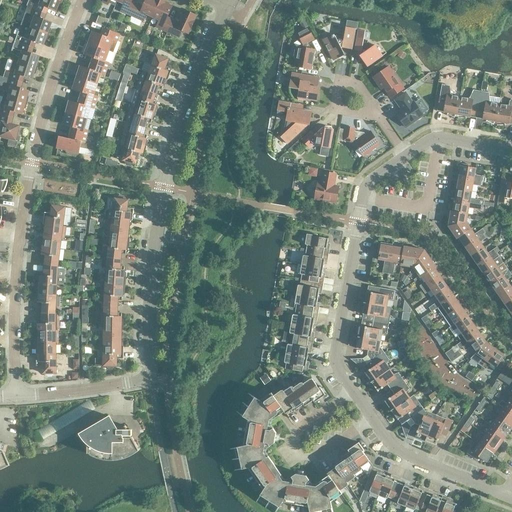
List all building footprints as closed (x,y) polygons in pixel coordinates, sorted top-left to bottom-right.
[(29,0),(27,7),(41,13),(44,7),(55,11),(57,6),(59,7),(61,1),(58,0),(29,0)] [(132,16),(138,4),(132,1),(132,0),(118,0),(118,1),(124,4),(121,11),(132,16)] [(153,18),(161,0),(146,0),(144,7),(138,4),(132,16),(143,22),(147,15),(153,18)] [(168,33),(173,20),(167,18),(173,6),(169,4),(170,3),(162,0),(161,0),(153,18),(159,21),(156,28),(168,33)] [(20,25),(48,35),(50,29),(49,28),(51,23),(39,18),(41,13),(27,7),(20,25)] [(173,20),(168,33),(179,38),(182,31),(189,34),(197,16),(185,10),(179,23),(173,20)] [(109,20),(99,16),(96,23),(106,27),(109,20)] [(14,42),(29,47),(31,41),(42,45),(44,40),(46,40),(48,35),(20,25),(18,30),(14,42)] [(314,40),(314,39),(309,28),(297,34),(303,45),(303,48),(299,47),(299,49),(297,49),(295,50),(294,57),(295,58),(297,59),(295,67),(311,70),(315,50),(307,49),(308,43),(314,40)] [(344,47),(351,48),(351,49),(352,49),(355,30),(346,28),(345,37),(337,36),(335,37),(334,35),(324,40),(334,61),(343,56),(342,56),(339,50),(341,49),(343,48),(344,48),(344,47)] [(88,43),(109,51),(113,53),(120,35),(104,29),(101,35),(93,32),(88,43)] [(363,42),(364,38),(365,31),(359,30),(355,50),(361,51),(363,54),(360,56),(368,67),(383,56),(375,46),(372,48),(369,42),(368,41),(367,43),(363,42)] [(17,62),(37,69),(38,63),(37,62),(39,57),(27,53),(29,47),(14,42),(10,54),(18,58),(17,62)] [(109,51),(88,43),(84,55),(93,58),(91,64),(107,69),(109,63),(105,62),(109,51)] [(400,51),(398,56),(403,59),(406,54),(400,51)] [(149,73),(168,80),(172,69),(166,67),(169,59),(156,55),(149,73)] [(3,77),(18,82),(20,76),(31,79),(33,74),(35,74),(37,69),(17,62),(15,67),(6,66),(3,77)] [(107,69),(91,64),(89,69),(80,66),(76,78),(98,85),(100,78),(104,78),(107,69)] [(387,92),(391,98),(404,89),(389,67),(373,78),(381,89),(385,87),(388,91),(387,92)] [(168,80),(149,73),(143,71),(137,88),(156,94),(158,89),(162,90),(164,85),(166,84),(167,80),(168,80)] [(308,83),(309,77),(292,74),(290,88),(300,89),(298,98),(317,101),(319,88),(309,86),(310,83),(308,83)] [(3,96),(26,103),(28,97),(26,96),(28,91),(16,88),(18,82),(3,77),(0,76),(0,89),(4,91),(3,96)] [(98,85),(76,78),(73,89),(82,92),(80,98),(96,103),(99,94),(96,91),(98,85)] [(457,117),(460,98),(451,96),(450,86),(442,85),(437,111),(444,113),(448,114),(447,116),(448,115),(455,118),(455,117),(457,117)] [(131,105),(156,113),(157,109),(156,107),(158,101),(154,100),(156,94),(137,88),(131,105)] [(460,98),(457,117),(458,117),(458,119),(466,118),(466,119),(467,119),(466,117),(470,117),(477,118),(481,92),(474,90),(469,99),(460,98)] [(481,92),(477,118),(483,120),(487,121),(486,123),(487,122),(494,125),(494,124),(496,124),(499,105),(490,103),(489,93),(481,92)] [(422,118),(422,116),(423,115),(414,102),(413,104),(406,94),(396,101),(403,110),(397,115),(406,127),(416,120),(418,121),(420,121),(421,120),(422,118)] [(0,114),(8,117),(10,111),(21,114),(23,108),(25,109),(26,103),(3,96),(0,105),(0,114)] [(96,103),(80,98),(78,104),(69,101),(66,113),(88,119),(91,108),(95,109),(96,103)] [(499,105),(496,124),(497,124),(497,126),(505,125),(505,126),(506,126),(505,124),(509,124),(511,124),(511,99),(510,101),(509,106),(499,105)] [(291,104),(279,102),(278,111),(288,113),(286,121),(287,121),(285,134),(281,137),(287,144),(308,125),(310,126),(312,113),(290,109),(291,104)] [(126,123),(146,128),(147,122),(151,124),(153,118),(155,117),(156,113),(131,105),(126,123)] [(88,119),(66,113),(63,124),(72,127),(70,133),(98,140),(87,137),(89,131),(84,130),(88,119)] [(8,117),(0,114),(0,137),(8,140),(8,144),(16,146),(18,136),(16,135),(19,126),(7,123),(8,117)] [(360,117),(355,120),(361,130),(366,127),(360,117)] [(146,128),(126,123),(121,140),(122,140),(147,147),(146,146),(148,142),(146,141),(148,135),(144,134),(146,128)] [(314,145),(321,146),(320,155),(328,157),(330,148),(333,130),(332,128),(323,126),(316,136),(312,132),(302,140),(309,148),(313,144),(314,145)] [(346,127),(344,141),(352,143),(353,142),(354,143),(364,157),(366,155),(368,155),(371,153),(371,151),(380,145),(371,132),(365,136),(364,134),(360,133),(360,132),(355,131),(355,129),(346,127)] [(98,140),(70,133),(68,139),(60,137),(57,148),(67,151),(67,152),(69,154),(75,156),(78,154),(78,153),(79,154),(80,148),(95,151),(98,140)] [(147,147),(122,140),(117,158),(123,160),(123,161),(125,161),(127,165),(131,166),(134,164),(136,164),(138,157),(144,158),(147,147)] [(459,178),(481,181),(482,177),(475,175),(476,169),(469,167),(469,165),(462,164),(459,166),(458,172),(460,172),(459,178)] [(315,199),(336,203),(339,187),(334,186),(336,174),(324,172),(322,184),(318,184),(315,199)] [(480,186),(481,181),(459,178),(457,189),(472,192),(473,185),(480,186)] [(511,198),(511,180),(502,178),(498,203),(504,204),(505,198),(511,198)] [(471,199),(472,192),(457,189),(455,200),(481,205),(493,207),(494,203),(484,202),(484,201),(477,200),(471,199)] [(108,217),(132,221),(134,209),(127,208),(128,200),(127,200),(124,197),(120,196),(117,199),(115,199),(113,211),(106,210),(105,217),(108,217)] [(469,208),(476,209),(480,210),(481,205),(455,200),(453,211),(453,212),(468,215),(469,208)] [(43,224),(66,227),(63,226),(65,207),(52,206),(51,213),(45,213),(43,224)] [(459,237),(471,229),(467,222),(468,215),(453,212),(453,211),(451,211),(448,226),(457,239),(459,238),(459,237)] [(132,221),(108,217),(106,229),(109,229),(129,232),(129,226),(131,225),(132,221)] [(66,227),(43,224),(43,225),(44,225),(44,229),(45,230),(44,236),(64,238),(66,227)] [(483,229),(485,233),(490,230),(489,230),(492,228),(490,224),(489,225),(488,224),(482,228),(483,229)] [(129,232),(109,229),(107,240),(129,243),(129,239),(128,237),(129,232)] [(459,237),(459,238),(465,247),(485,233),(483,229),(475,235),(471,229),(459,237)] [(480,242),(486,238),(487,237),(488,237),(492,234),(490,230),(485,233),(465,247),(472,257),(484,248),(480,242)] [(306,251),(329,255),(330,247),(327,246),(328,239),(317,237),(318,235),(308,233),(306,245),(307,245),(306,251)] [(64,239),(64,238),(44,236),(43,241),(42,243),(41,247),(60,249),(62,238),(64,239)] [(128,247),(129,243),(107,240),(107,241),(110,241),(108,259),(121,260),(122,254),(126,255),(127,249),(128,247)] [(388,274),(393,247),(388,246),(388,244),(381,243),(379,245),(378,252),(380,253),(379,260),(385,261),(383,273),(388,274)] [(58,267),(60,249),(41,247),(41,251),(42,253),(41,259),(45,259),(45,266),(58,267)] [(404,249),(393,247),(388,274),(393,275),(395,263),(401,264),(402,264),(404,249)] [(402,264),(401,264),(401,266),(413,268),(409,273),(411,275),(416,272),(420,278),(422,277),(434,268),(435,268),(436,267),(425,250),(404,247),(404,249),(402,264)] [(488,254),(484,248),(472,257),(478,266),(496,254),(500,251),(497,247),(494,250),(488,254)] [(302,265),(323,269),(324,262),(327,263),(329,255),(306,251),(305,256),(304,256),(302,265)] [(485,276),(503,263),(499,257),(496,254),(478,266),(485,276)] [(106,277),(125,278),(126,274),(124,272),(125,266),(120,266),(121,260),(108,259),(103,258),(102,267),(107,268),(106,277)] [(503,263),(485,276),(492,285),(510,273),(507,269),(503,263)] [(301,280),(323,284),(325,276),(322,276),(323,269),(302,265),(302,266),(297,265),(296,273),(301,273),(301,275),(302,275),(301,280)] [(58,267),(45,266),(44,272),(40,272),(40,278),(38,279),(38,284),(57,285),(58,267)] [(422,277),(426,282),(420,286),(423,290),(441,277),(435,268),(434,268),(422,277)] [(511,276),(511,275),(510,273),(492,285),(498,295),(511,286),(507,280),(511,276)] [(106,288),(125,289),(123,289),(124,278),(125,278),(106,277),(106,288)] [(431,290),(435,296),(448,287),(441,277),(423,290),(425,294),(431,290)] [(297,295),(318,298),(319,292),(322,292),(323,284),(301,280),(300,286),(299,285),(297,295)] [(37,295),(56,296),(57,285),(38,284),(39,284),(39,295),(37,295)] [(511,287),(511,286),(498,295),(505,304),(511,299),(511,287)] [(439,301),(433,305),(429,308),(432,312),(438,308),(454,296),(448,287),(435,296),(439,301)] [(125,289),(106,288),(104,306),(118,307),(118,301),(122,301),(123,295),(124,294),(125,289)] [(367,292),(365,303),(387,307),(388,301),(393,300),(395,291),(383,289),(381,295),(373,293),(367,292)] [(408,300),(413,296),(409,289),(403,293),(408,300)] [(56,296),(37,295),(37,299),(39,301),(38,307),(42,307),(42,313),(55,314),(56,296)] [(296,310),(318,314),(320,306),(317,305),(318,298),(297,295),(296,304),(297,304),(296,310)] [(444,317),(461,306),(454,296),(438,308),(444,317)] [(376,323),(389,325),(390,315),(392,308),(387,307),(365,303),(363,315),(369,316),(369,315),(378,317),(376,323)] [(101,324),(123,324),(123,320),(122,318),(122,313),(118,313),(118,307),(104,306),(104,312),(102,312),(101,324)] [(461,306),(444,317),(451,327),(468,315),(461,306)] [(292,324),(313,328),(314,321),(317,322),(318,314),(296,310),(295,315),(294,315),(292,324)] [(58,331),(59,331),(59,314),(55,314),(42,313),(42,320),(38,320),(38,326),(37,327),(37,332),(58,331)] [(457,328),(462,334),(474,325),(468,315),(451,327),(449,328),(452,332),(457,328)] [(428,328),(432,325),(426,316),(421,319),(428,328)] [(387,334),(389,325),(376,323),(375,329),(367,327),(361,326),(359,337),(381,341),(382,335),(387,334)] [(104,336),(121,336),(122,330),(123,329),(123,324),(101,324),(104,324),(104,336)] [(283,338),(313,343),(314,335),(311,335),(313,328),(292,324),(291,333),(284,331),(283,338)] [(474,325),(462,334),(458,336),(462,342),(457,345),(459,349),(462,347),(481,334),(474,325)] [(58,331),(37,332),(37,336),(38,337),(38,343),(59,343),(58,331)] [(481,334),(462,347),(465,351),(471,347),(476,354),(487,343),(481,334)] [(435,338),(438,343),(443,340),(440,335),(439,335),(435,338)] [(101,347),(124,347),(123,347),(123,343),(121,341),(121,336),(104,336),(104,347),(101,347)] [(380,348),(381,341),(359,337),(357,349),(363,350),(372,351),(371,355),(374,360),(384,352),(381,348),(380,348)] [(287,354),(307,357),(309,351),(312,351),(313,343),(283,338),(282,344),(288,345),(287,354)] [(36,354),(56,354),(56,343),(59,343),(38,343),(38,349),(37,350),(37,354),(36,354)] [(482,367),(495,349),(487,343),(476,354),(470,359),(478,364),(482,367)] [(124,347),(101,347),(101,359),(104,359),(103,366),(105,366),(108,369),(112,370),(115,367),(117,367),(117,359),(124,359),(124,347)] [(448,357),(454,353),(452,349),(445,353),(448,357)] [(495,349),(482,367),(486,369),(490,364),(499,370),(505,363),(502,360),(505,356),(495,349)] [(458,350),(454,353),(448,357),(451,362),(461,355),(458,350)] [(76,367),(75,352),(57,352),(58,367),(76,367)] [(390,360),(384,352),(374,360),(377,365),(370,370),(370,369),(365,373),(371,382),(390,370),(386,364),(390,360)] [(56,354),(36,354),(36,366),(43,366),(43,374),(45,374),(48,377),(52,377),(55,374),(56,374),(56,354)] [(307,357),(287,354),(285,363),(286,363),(285,369),(308,373),(309,365),(306,364),(307,357)] [(95,366),(81,367),(82,380),(96,380),(95,366)] [(394,375),(390,370),(371,382),(378,392),(383,388),(390,383),(394,388),(404,381),(398,373),(394,375)] [(466,377),(471,381),(474,376),(469,372),(466,377)] [(270,382),(265,375),(260,378),(265,385),(270,382)] [(302,383),(315,403),(326,395),(320,387),(318,388),(312,379),(303,385),(302,383)] [(409,389),(404,381),(394,388),(397,393),(390,398),(385,401),(391,411),(410,398),(406,393),(409,389)] [(315,403),(302,383),(294,389),(292,387),(305,406),(313,401),(315,403)] [(305,406),(292,387),(284,392),(283,391),(282,391),(296,410),(304,405),(305,407),(305,406)] [(296,410),(282,391),(274,396),(285,412),(284,412),(286,414),(286,413),(286,414),(294,409),(295,410),(296,410)] [(286,414),(286,413),(286,414),(284,412),(285,412),(274,396),(272,393),(260,401),(249,394),(237,413),(248,420),(243,446),(231,449),(235,471),(248,468),(264,490),(257,501),(273,511),(276,511),(282,502),(309,507),(310,511),(332,511),(331,502),(342,494),(340,490),(339,490),(329,475),(328,475),(327,474),(328,476),(319,482),(321,484),(316,488),(306,486),(307,482),(309,480),(306,476),(296,474),(285,482),(282,482),(279,477),(282,475),(268,457),(266,458),(263,453),(263,451),(274,443),(276,433),(273,429),(270,431),(267,430),(269,420),(274,416),(275,419),(284,412),(286,414)] [(410,412),(414,417),(424,409),(418,401),(414,395),(410,398),(391,411),(398,420),(403,417),(403,416),(410,412)] [(511,400),(508,405),(501,400),(498,404),(505,409),(511,413),(511,400)] [(457,411),(462,407),(459,402),(453,406),(457,411)] [(299,408),(295,410),(300,418),(304,416),(299,408)] [(428,416),(424,409),(414,417),(417,421),(421,423),(418,431),(417,431),(415,437),(426,441),(434,420),(428,418),(428,416)] [(511,413),(505,409),(498,418),(511,427),(511,413)] [(436,416),(434,420),(426,441),(436,445),(439,440),(438,439),(442,431),(447,434),(452,422),(436,416)] [(137,453),(139,451),(140,450),(128,430),(123,430),(123,428),(122,426),(120,424),(118,423),(116,423),(113,423),(110,418),(111,418),(110,417),(78,436),(80,439),(81,442),(82,443),(84,445),(86,447),(87,448),(88,454),(89,454),(91,455),(94,456),(95,457),(96,458),(99,459),(102,459),(105,460),(108,460),(111,460),(112,460),(115,460),(116,460),(118,460),(121,459),(124,459),(125,458),(128,457),(130,456),(132,456),(134,454),(137,453)] [(511,427),(498,418),(495,422),(489,418),(486,422),(492,426),(506,436),(511,427)] [(492,426),(486,435),(500,445),(506,436),(492,426)] [(486,435),(480,444),(493,454),(500,445),(486,435)] [(493,454),(480,444),(476,441),(467,453),(477,461),(479,457),(487,463),(493,454)] [(350,452),(362,469),(369,479),(373,467),(359,446),(352,451),(350,449),(348,450),(349,452),(350,452)] [(343,460),(355,477),(354,475),(362,469),(350,452),(349,452),(348,450),(349,452),(341,458),(342,460),(343,460)] [(336,468),(348,485),(347,483),(355,477),(343,460),(342,460),(341,458),(342,460),(334,466),(335,468),(336,468)] [(340,490),(348,485),(336,468),(335,468),(334,466),(335,468),(327,474),(328,475),(329,475),(339,490),(340,490)] [(378,495),(386,476),(380,473),(381,470),(373,467),(369,479),(365,488),(370,490),(370,492),(378,495)] [(386,476),(378,495),(387,499),(388,497),(393,500),(401,479),(394,476),(393,478),(386,476)] [(401,479),(393,500),(398,502),(397,503),(406,507),(414,487),(408,484),(409,482),(401,479)] [(414,487),(406,507),(415,510),(416,509),(421,511),(429,490),(422,487),(421,490),(414,487)] [(429,490),(421,511),(423,511),(436,511),(443,496),(442,498),(435,496),(437,493),(429,490)] [(443,496),(436,511),(452,511),(456,504),(449,502),(451,499),(443,496)]
